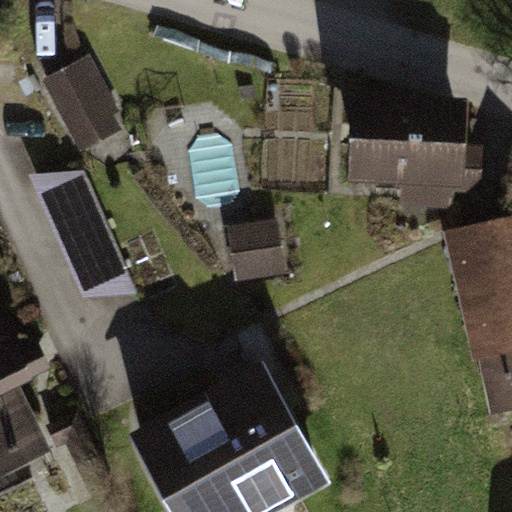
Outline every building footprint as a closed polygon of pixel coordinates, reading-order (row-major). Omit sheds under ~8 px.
[(81,64),(49,81),(82,143),(99,134),(90,118),(106,110),(81,64)] [(456,104),(363,100),(360,169),(435,172),(434,188),(449,188),(449,184),(475,185),(476,149),(454,149),(456,104)] [(74,303),(126,290),(95,160),(43,173),(74,303)] [(511,220),(452,237),(479,355),(487,353),(498,408),(511,405),(511,220)] [(276,222),(231,228),(237,274),(283,268),(276,222)] [(0,483),(3,489),(45,469),(1,380),(20,372),(23,362),(1,316),(0,316),(0,483)] [(260,368),(141,433),(177,498),(192,489),(204,511),(253,511),(320,476),(260,368)]
